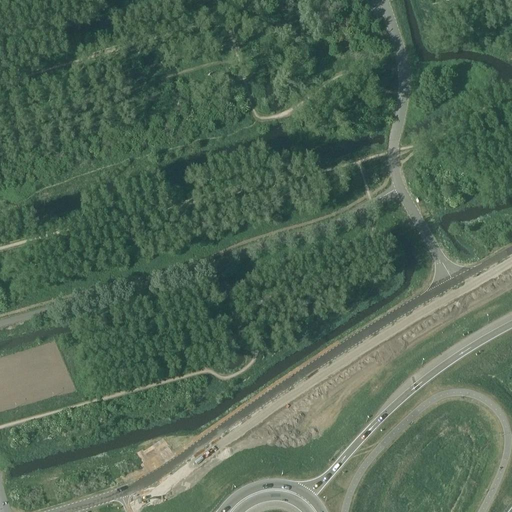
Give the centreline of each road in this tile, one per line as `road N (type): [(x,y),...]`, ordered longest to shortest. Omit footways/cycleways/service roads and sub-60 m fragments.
road 1 (unknown): [(0,127),(225,60),(238,106),(259,123),(349,95),(386,91),(403,100)]
road 2 (unclassified): [(60,511),(136,487),(326,357),(452,283)]
road 3 (unknown): [(0,317),(318,220),(396,178)]
road 4 (motorway): [(511,324),(419,383),(308,494)]
road 5 (unclassified): [(398,185),(392,151),(404,78),(383,0)]
road 6 (unknown): [(393,156),(444,145),(511,104)]
